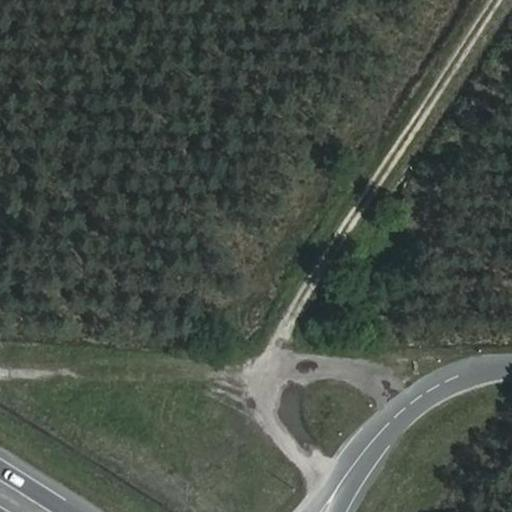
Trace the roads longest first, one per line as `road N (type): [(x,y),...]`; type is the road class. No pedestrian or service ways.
road 1 (track): [(353,484),(286,432),(269,396),(269,365),(504,0)]
road 2 (tertiary): [(334,511),(420,408),(464,380),(511,371)]
